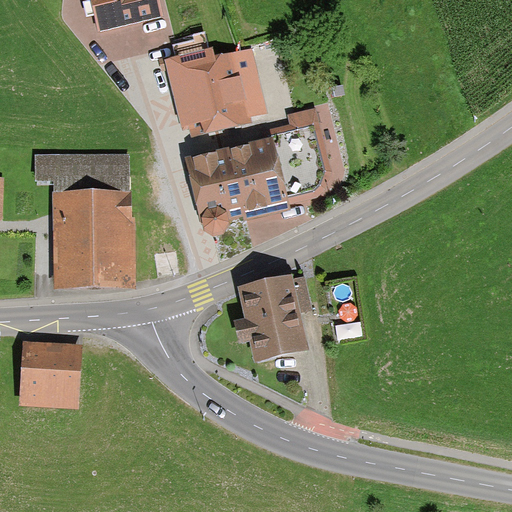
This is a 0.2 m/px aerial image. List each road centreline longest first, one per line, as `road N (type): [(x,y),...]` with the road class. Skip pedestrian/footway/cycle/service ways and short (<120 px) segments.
road 1 (tertiary): [(511,489),(346,458),(262,428),(188,380),(148,308)]
road 2 (unclassified): [(148,308),(200,294),(309,244),(511,127)]
road 3 (tertiary): [(148,308),(0,322)]
